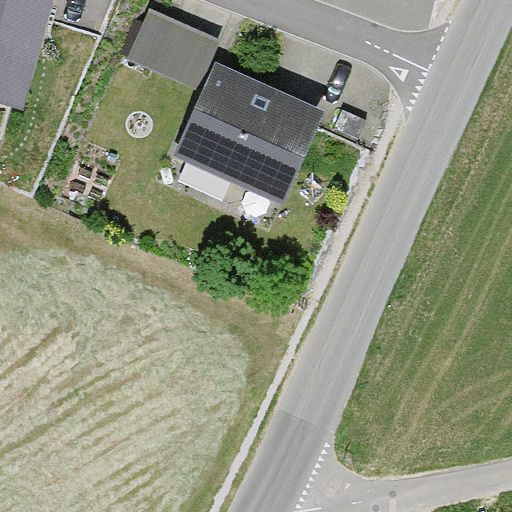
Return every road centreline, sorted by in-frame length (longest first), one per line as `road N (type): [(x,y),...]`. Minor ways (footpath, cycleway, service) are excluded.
road 1 (tertiary): [(465,74),(272,511)]
road 2 (residential): [(264,0),(465,74)]
road 3 (unclassified): [(320,511),(511,474)]
